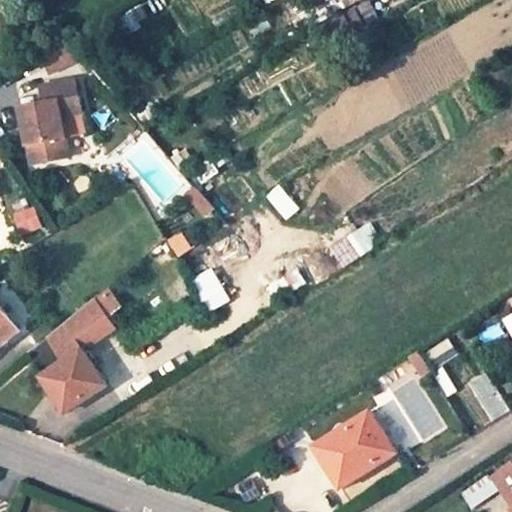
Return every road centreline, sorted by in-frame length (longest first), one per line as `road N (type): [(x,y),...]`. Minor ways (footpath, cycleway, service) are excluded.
road 1 (unclassified): [(0,448),(169,511)]
road 2 (unclassified): [(511,422),(379,511)]
